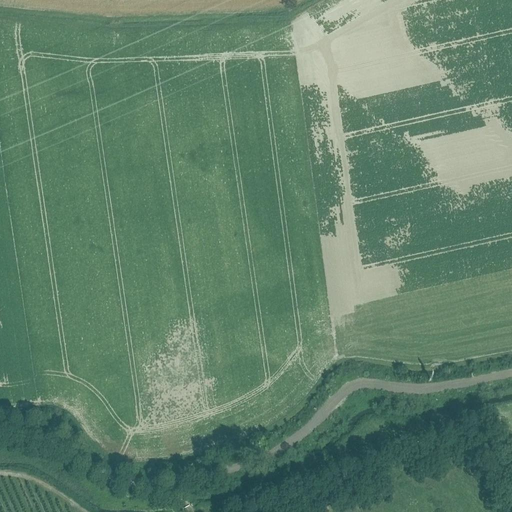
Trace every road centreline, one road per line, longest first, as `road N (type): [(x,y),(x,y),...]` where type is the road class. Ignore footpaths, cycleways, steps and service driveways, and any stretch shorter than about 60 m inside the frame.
road 1 (track): [(511,362),(350,399),(316,435),(226,478),(159,490)]
road 2 (track): [(159,490),(121,481),(33,435),(0,430)]
